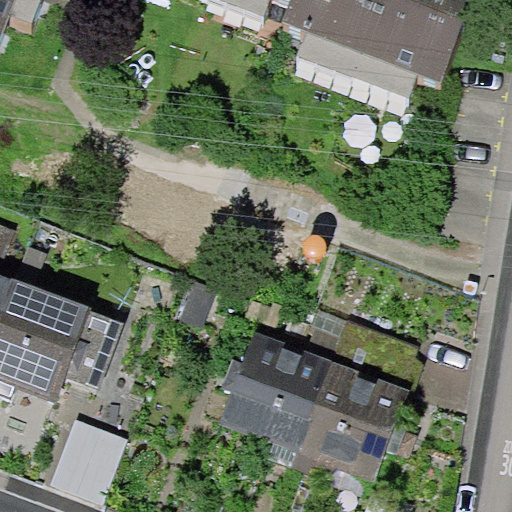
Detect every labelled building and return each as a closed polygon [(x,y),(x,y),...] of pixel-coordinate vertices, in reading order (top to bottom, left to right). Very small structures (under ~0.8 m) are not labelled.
[(0,0),(0,60),(21,0),(0,0)] [(232,0),(291,23),(299,0),(232,0)] [(478,0),(299,0),(291,23),(282,45),(438,105),(478,0)] [(91,309),(0,273),(0,394),(13,399),(18,387),(56,402),(65,378),(98,390),(124,324),(90,311),(91,309)] [(352,328),(337,375),(410,398),(425,350),(352,328)] [(258,344),(224,436),(303,467),(337,375),(258,344)] [(410,398),(337,375),(303,467),(376,495),(410,398)] [(126,446),(70,427),(49,491),(104,509),(126,446)]
